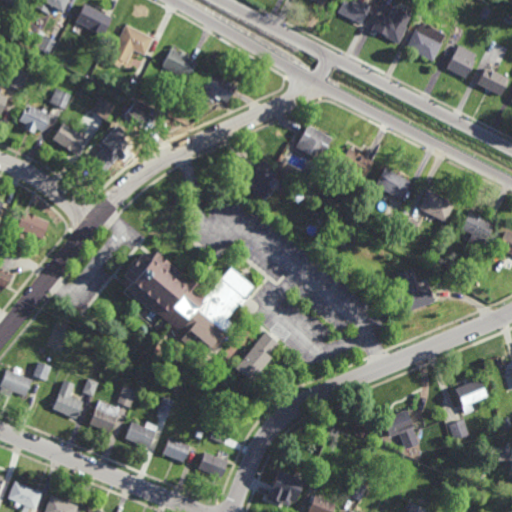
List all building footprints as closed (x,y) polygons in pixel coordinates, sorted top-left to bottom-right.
[(21,0),(17,8),(0,0),(21,0)] [(68,0),(62,13),(51,7),(48,13),(32,5),(34,0),(68,0)] [(360,24),(337,11),(342,0),(358,0),(370,6),(360,24)] [(102,36),(75,22),(84,3),(111,17),(102,36)] [(486,19),(479,16),(484,6),(491,9),(486,19)] [(397,44),(370,30),(379,12),(406,27),(397,44)] [(511,21),(510,24),(503,20),(505,16),(511,19),(511,21)] [(445,35),(440,45),(441,45),(432,61),(405,47),(415,29),(417,30),(421,23),(445,35)] [(144,55),(128,47),(125,53),(116,48),(119,42),(117,41),(125,24),(152,38),(144,55)] [(45,37),(45,36),(55,41),(48,55),(39,49),(39,48),(33,45),(39,34),(45,37)] [(466,77),(447,68),(458,45),(477,54),(466,77)] [(176,52),(178,49),(184,53),(183,55),(196,62),(187,80),(161,65),(170,49),(176,52)] [(22,91),(5,85),(11,67),(28,73),(22,91)] [(501,95),(477,84),(485,68),(509,80),(501,95)] [(226,102),(214,95),(210,101),(203,96),(206,90),(203,88),(213,72),(236,86),(226,102)] [(64,109),(49,102),(55,88),(70,95),(64,109)] [(104,120),(91,111),(101,96),(115,105),(104,120)] [(138,127),(124,115),(135,103),(148,114),(138,127)] [(42,132),(35,129),(33,133),(22,128),(24,124),(18,121),(25,104),(50,115),(42,132)] [(75,154),(52,139),(62,123),(85,138),(75,154)] [(320,160),(295,147),(307,124),(332,137),(320,160)] [(104,173),(91,161),(106,144),(102,140),(111,130),(126,144),(120,150),(122,152),(104,173)] [(364,178),(340,164),(349,148),(373,162),(364,178)] [(276,174),(267,185),(271,188),(263,199),(258,195),(257,196),(240,183),(251,169),(253,171),(261,162),(276,174)] [(401,199),(376,186),(385,168),(410,182),(401,199)] [(296,181),(289,177),(292,171),(300,175),(296,181)] [(445,222),(419,208),(428,190),(454,204),(445,222)] [(41,240),(27,234),(22,249),(14,246),(16,242),(10,240),(14,228),(15,229),(23,211),(48,221),(41,240)] [(482,248),(468,241),(471,235),(460,229),(468,212),(494,224),(482,248)] [(511,265),(510,269),(502,266),(506,259),(494,253),(506,230),(511,233),(511,265)] [(358,244),(349,239),(352,234),(361,239),(358,244)] [(183,275),(181,278),(188,284),(191,280),(201,289),(198,293),(206,300),(229,267),(255,288),(239,308),(237,307),(227,321),(235,327),(215,353),(212,351),(204,361),(181,342),(189,332),(185,328),(181,333),(153,311),(151,313),(123,291),(125,289),(124,276),(142,253),(143,254),(157,253),(183,275)] [(0,268),(11,274),(4,289),(0,286),(0,268)] [(419,287),(427,285),(434,302),(407,312),(401,296),(400,296),(396,285),(416,278),(419,287)] [(278,344),(269,354),(271,355),(250,380),(234,367),(254,342),(256,344),(264,333),(278,344)] [(45,380),(32,374),(38,360),(51,365),(45,380)] [(25,396),(12,391),(10,396),(0,392),(0,389),(1,386),(0,385),(0,382),(5,368),(32,379),(25,396)] [(92,395),(82,391),(88,377),(98,381),(92,395)] [(465,412),(462,405),(463,405),(456,388),(479,377),(487,394),(470,401),(473,409),(465,412)] [(76,417),(52,407),(64,378),(74,383),(70,395),(83,400),(76,417)] [(129,406),(117,401),(124,384),(136,390),(129,406)] [(168,414),(157,410),(164,396),(174,400),(168,414)] [(110,431),(89,423),(98,398),(119,407),(110,431)] [(413,433),(401,438),(399,432),(388,436),(381,419),(405,409),(412,426),(411,426),(413,433)] [(511,424),(505,426),(503,418),(509,416),(511,424)] [(454,439),(448,424),(462,418),(468,434),(454,439)] [(148,447),(125,438),(132,421),(145,426),(147,420),(157,425),(148,447)] [(224,443),(210,437),(213,430),(227,435),(224,443)] [(183,461),(162,453),(169,437),(190,445),(183,461)] [(437,448),(434,440),(441,437),(444,445),(437,448)] [(511,457),(499,457),(499,445),(511,445),(511,457)] [(221,478),(198,469),(205,452),(227,461),(221,478)] [(317,488),(309,484),(314,470),(323,474),(317,488)] [(290,504),(265,494),(272,478),(296,488),(290,504)] [(35,509),(29,506),(27,511),(20,511),(24,504),(7,497),(14,480),(42,491),(35,509)] [(360,499),(347,494),(352,480),(366,485),(360,499)] [(74,511),(43,511),(51,495),(77,505),(74,511)] [(331,511),(310,511),(308,511),(315,495),(335,503),(331,511)] [(424,511),(406,511),(411,502),(426,508),(424,511)]
